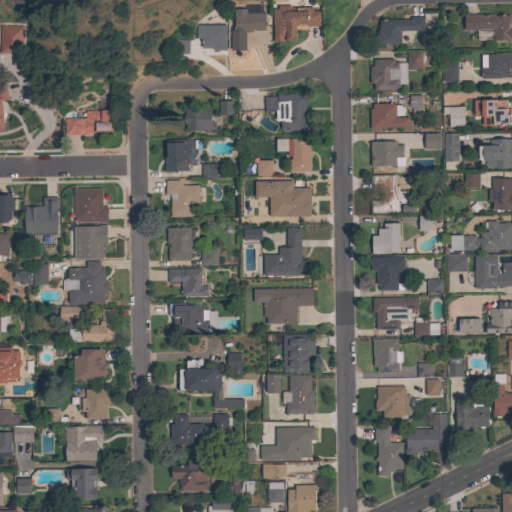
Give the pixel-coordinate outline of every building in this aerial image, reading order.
[(277,9),(277,6),(290,5),(290,7),(312,7),(312,11),(319,11),(319,26),(307,26),(307,25),(296,25),(296,41),(286,41),(286,40),(284,40),(284,42),(273,42),(273,26),(272,26),(272,9),(277,9)] [(265,30),(253,30),(253,32),(246,32),(246,43),(241,43),(241,44),(235,44),(235,43),(230,43),(230,30),(233,30),(233,26),(234,26),(234,16),(233,16),(233,9),(245,9),(245,6),(255,6),(256,13),(265,13),(265,30)] [(464,30),(464,15),(494,14),(494,15),(508,15),(508,23),(511,23),(511,39),(493,39),(493,32),(491,32),(491,29),(464,30)] [(400,31),(400,44),(377,45),(377,41),(373,41),(373,35),(376,35),(376,32),(378,32),(378,23),(379,23),(379,20),(410,19),(410,17),(423,17),(424,30),(400,31)] [(226,50),(212,51),(212,48),(200,48),(200,38),(195,39),(195,24),(226,24),(226,50)] [(21,28),(0,27),(0,54),(20,55),(21,28)] [(174,54),(173,39),(188,39),(189,54),(174,54)] [(406,69),(406,52),(420,52),(420,53),(424,53),(424,61),(421,62),(421,69),(406,69)] [(511,69),(508,69),(508,76),(500,76),(500,78),(480,78),(480,54),(511,54),(511,69)] [(398,84),(398,89),(373,90),(373,83),(369,83),(369,66),(373,66),(372,59),(393,59),(393,62),(398,62),(398,63),(406,63),(406,84),(398,84)] [(442,61),(457,61),(457,82),(443,82),(442,61)] [(305,94),(306,130),(280,130),(280,121),(275,121),(275,112),(264,112),(263,97),(277,96),(277,94),(305,94)] [(411,113),(411,107),(408,108),(408,95),(421,95),(421,101),(425,101),(425,113),(411,113)] [(506,108),(510,108),(510,125),(482,125),(481,116),(473,116),(473,100),(506,99),(506,108)] [(218,101),(232,100),(232,115),(218,115),(218,101)] [(375,128),(369,128),(369,109),(372,109),(371,104),(394,103),(394,105),(400,105),(403,106),(403,117),(407,117),(407,127),(375,128)] [(448,127),(448,119),(447,119),(447,114),(442,114),(442,107),(463,106),(463,126),(448,127)] [(185,130),(185,124),(184,124),(184,122),(181,122),(181,117),(183,116),(183,114),(184,114),(184,107),(210,107),(211,122),(214,122),(215,130),(185,130)] [(64,135),(64,118),(84,118),(84,111),(112,110),(112,123),(112,131),(95,132),(88,132),(88,135),(64,135)] [(443,134),(457,133),(457,161),(443,161),(443,134)] [(409,147),(409,134),(422,134),(422,146),(409,147)] [(437,135),(421,135),(421,149),(437,150),(437,135)] [(288,172),(288,159),(291,159),(291,156),(287,156),(287,151),(275,151),(275,139),(290,138),(290,136),(310,136),(310,172),(288,172)] [(165,171),(165,140),(191,139),(191,145),(193,145),(193,149),(195,149),(195,150),(196,150),(197,155),(195,155),(195,158),(197,158),(197,161),(195,161),(195,163),(187,163),(188,171),(165,171)] [(511,168),(485,168),(485,160),(482,160),(482,145),(489,145),(489,140),(511,139),(511,168)] [(370,166),(369,142),(395,141),(395,142),(396,142),(396,145),(403,145),(403,149),(409,153),(409,163),(395,163),(395,165),(370,166)] [(256,176),(256,175),(243,175),(243,169),(256,169),(256,160),(272,160),(272,176),(256,176)] [(220,164),(221,174),(215,174),(215,177),(201,177),(201,164),(220,164)] [(463,186),(463,174),(478,173),(478,186),(463,186)] [(395,175),(395,186),(398,186),(398,191),(405,191),(405,203),(398,204),(398,212),(371,213),(370,175),(395,175)] [(511,211),(508,211),(508,209),(496,209),(496,211),(492,211),(492,201),(488,201),(487,189),(491,189),(491,177),(498,177),(498,179),(511,178),(511,190),(511,211)] [(198,202),(191,202),(191,217),(170,217),(170,199),(176,199),(176,194),(165,194),(164,180),(179,180),(180,183),(182,186),(198,185),(198,202)] [(268,217),(268,197),(254,197),(254,181),(292,181),(292,188),(310,188),(310,216),(268,217)] [(102,207),(107,207),(107,222),(73,222),(73,189),(101,189),(102,207)] [(0,223),(0,195),(11,195),(11,197),(14,197),(13,211),(11,211),(11,219),(6,223),(0,223)] [(42,206),(42,197),(58,197),(58,209),(57,209),(57,235),(54,235),(55,239),(25,239),(24,206),(42,206)] [(401,212),(401,205),(406,205),(406,202),(415,202),(415,212),(401,212)] [(418,230),(418,216),(431,216),(431,230),(418,230)] [(511,249),(497,249),(497,251),(479,252),(479,232),(487,232),(487,221),(496,221),(496,223),(511,223),(511,249)] [(383,253),(383,254),(371,254),(371,235),(377,235),(377,229),(382,228),(382,223),(398,223),(398,253),(383,253)] [(99,226),(99,225),(106,225),(107,245),(102,245),(102,258),(74,259),(73,226),(99,226)] [(189,239),(194,239),(194,245),(190,245),(190,259),(168,259),(167,247),(169,247),(169,243),(166,243),(166,227),(189,227),(189,239)] [(262,254),(277,254),(277,247),(285,247),(285,228),(300,227),(300,260),(309,260),(309,275),(263,275),(262,254)] [(243,240),(243,228),(261,228),(261,240),(243,240)] [(0,233),(9,234),(8,257),(0,256),(0,233)] [(475,235),(475,249),(472,250),(472,254),(462,254),(462,250),(449,250),(449,235),(475,235)] [(218,248),(218,253),(217,253),(217,264),(205,265),(200,266),(200,248),(218,248)] [(511,286),(495,286),(495,288),(474,288),(473,255),(496,254),(496,274),(501,274),(501,263),(511,263),(511,286)] [(445,272),(445,255),(465,255),(466,271),(445,272)] [(404,274),(403,274),(403,283),(397,283),(397,290),(378,290),(378,285),(376,285),(375,271),(370,271),(370,257),(403,256),(404,274)] [(68,305),(67,290),(63,290),(63,278),(67,278),(67,268),(85,268),(85,261),(99,261),(99,267),(103,267),(103,281),(108,281),(108,290),(104,290),(104,304),(68,305)] [(32,285),(32,264),(46,264),(47,284),(32,285)] [(201,286),(207,286),(207,296),(181,296),(181,295),(179,294),(179,290),(181,288),(181,281),(167,282),(167,269),(200,268),(201,286)] [(30,284),(20,284),(20,281),(13,281),(13,279),(11,279),(11,275),(13,275),(13,271),(30,270),(30,284)] [(426,279),(442,279),(443,295),(426,295),(426,279)] [(284,325),(284,323),(266,323),(266,316),(262,317),(262,302),(252,302),(252,289),(312,288),(312,305),(295,306),(296,324),(284,325)] [(417,297),(417,308),(409,308),(409,321),(405,321),(405,329),(375,329),(375,312),(371,312),(371,298),(417,297)] [(511,333),(485,333),(485,323),(489,323),(488,308),(497,308),(497,302),(511,301),(511,333)] [(185,305),(202,305),(202,310),(208,310),(208,332),(172,333),(172,323),(173,323),(172,318),(181,318),(181,317),(174,317),(174,316),(168,316),(168,304),(185,303),(185,305)] [(78,320),(59,320),(59,306),(77,306),(78,320)] [(99,321),(101,321),(101,309),(112,309),(113,341),(67,342),(67,329),(81,329),(80,325),(99,324),(99,321)] [(0,312),(8,312),(8,323),(6,323),(6,332),(0,332),(0,312)] [(458,333),(457,319),(480,318),(481,333),(458,333)] [(428,322),(428,323),(438,323),(438,335),(428,335),(428,336),(413,336),(413,322),(428,322)] [(282,334),(313,334),(313,355),(317,355),(317,362),(313,362),(314,371),(283,372),(282,334)] [(396,338),(397,352),(401,352),(401,362),(397,363),(398,372),(376,373),(376,366),(372,366),(372,339),(396,338)] [(0,383),(0,348),(11,348),(11,351),(19,350),(19,359),(20,361),(21,365),(19,367),(19,378),(13,378),(14,382),(6,382),(6,383),(0,383)] [(77,355),(77,350),(104,349),(104,362),(107,362),(107,369),(105,369),(105,375),(104,375),(104,377),(95,377),(95,380),(87,380),(87,378),(73,378),(73,355),(77,355)] [(230,375),(230,368),(226,369),(226,353),(240,353),(240,375),(230,375)] [(461,377),(459,377),(459,378),(449,378),(449,377),(446,377),(446,365),(448,365),(448,357),(459,357),(459,364),(461,364),(461,377)] [(212,408),(212,390),(178,390),(177,369),(185,369),(185,360),(196,360),(196,359),(201,359),(201,365),(198,365),(198,369),(220,369),(220,388),(221,388),(222,399),(243,399),(243,408),(212,408)] [(432,362),(432,377),(417,377),(416,363),(432,362)] [(511,414),(503,414),(503,416),(492,416),(492,409),(492,394),(491,394),(491,385),(493,385),(493,374),(503,374),(504,383),(501,383),(501,385),(502,385),(502,393),(511,393),(511,390),(510,376),(511,376),(511,414)] [(265,375),(278,375),(279,393),(265,393),(265,375)] [(285,414),(285,403),(281,403),(281,392),(287,391),(287,375),(310,375),(310,390),(312,390),(312,395),(314,396),(314,400),(313,401),(313,414),(285,414)] [(424,379),(438,378),(438,395),(425,396),(424,379)] [(401,415),(401,416),(382,417),(381,410),(374,411),(374,399),(376,399),(376,386),(404,385),(404,394),(409,394),(410,415),(401,415)] [(85,419),(84,411),(81,411),(81,398),(84,398),(84,389),(109,389),(109,405),(105,405),(106,419),(85,419)] [(455,402),(455,399),(460,399),(460,402),(462,402),(462,405),(487,405),(488,426),(477,426),(477,428),(472,428),(472,431),(454,431),(454,425),(455,425),(455,411),(454,411),(454,402),(455,402)] [(44,423),(43,408),(57,408),(58,423),(44,423)] [(12,426),(9,426),(9,424),(0,424),(0,410),(11,410),(11,415),(19,415),(19,426),(32,426),(32,442),(12,442),(12,426)] [(227,413),(227,417),(230,417),(230,425),(227,425),(227,431),(212,431),(212,414),(227,413)] [(173,424),(173,414),(187,414),(187,424),(203,424),(203,425),(210,429),(210,443),(203,443),(203,445),(170,445),(169,424),(173,424)] [(430,414),(445,414),(445,430),(444,430),(444,443),(436,443),(436,449),(422,449),(422,452),(414,452),(414,454),(405,454),(405,429),(430,429),(430,414)] [(102,440),(95,440),(95,461),(65,461),(64,427),(85,427),(85,426),(102,425),(102,440)] [(388,443),(401,443),(401,469),(393,469),(393,472),(389,472),(389,476),(377,476),(377,441),(373,441),(373,426),(388,426),(388,443)] [(313,427),(313,440),(310,440),(310,457),(299,457),(299,460),(260,460),(259,446),(275,445),(274,427),(313,427)] [(0,432),(10,432),(11,452),(10,452),(10,456),(0,456),(0,432)] [(243,462),(243,450),(254,450),(254,461),(243,462)] [(178,490),(178,479),(170,479),(170,466),(186,465),(186,462),(206,462),(206,489),(178,490)] [(284,477),(270,477),(270,478),(261,478),(261,464),(284,464),(284,477)] [(96,480),(92,480),(92,486),(97,486),(97,498),(93,498),(93,499),(71,499),(71,480),(65,480),(65,467),(75,467),(84,466),(90,467),(96,467),(96,480)] [(16,493),(15,478),(30,478),(30,493),(16,493)] [(228,493),(228,480),(234,480),(234,478),(238,478),(238,480),(242,480),(242,492),(228,493)] [(243,494),(242,481),(253,481),(253,494),(243,494)] [(267,502),(267,482),(282,482),(282,502),(267,502)] [(315,511),(286,511),(286,490),(294,489),(293,485),(314,484),(315,511)] [(511,494),(511,511),(500,511),(500,494),(511,494)] [(228,509),(228,511),(216,511),(216,509),(212,510),(212,511),(207,511),(207,506),(210,506),(210,496),(229,496),(229,509),(228,509)]
